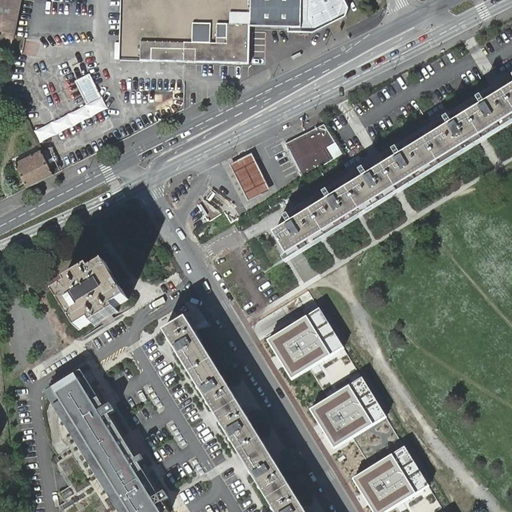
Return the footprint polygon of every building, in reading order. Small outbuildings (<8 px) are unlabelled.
[(0,1),(0,28),(15,33),(21,0),(2,0),(2,3),(0,1)] [(302,0),(120,0),(119,61),(248,64),(250,26),(302,27),(302,0)] [(346,0),(307,0),(307,20),(315,34),(340,22),(348,3),(346,0)] [(15,33),(0,28),(0,34),(14,38),(15,33)] [(371,142),(484,79),(469,53),(457,60),(452,51),(352,106),(371,142)] [(9,60),(0,57),(0,63),(8,67),(9,60)] [(101,98),(89,75),(75,82),(87,105),(101,98)] [(511,87),(274,233),(287,254),(511,116),(511,87)] [(342,154),(323,126),(284,145),(287,151),(289,150),(301,172),(299,173),(302,179),(342,154)] [(301,172),(289,150),(287,151),(299,173),(301,172)] [(26,188),(53,174),(41,151),(15,165),(15,166),(4,171),(9,181),(20,176),(26,188)] [(237,183),(246,200),(267,186),(259,171),(250,155),(228,167),(237,183)] [(267,186),(246,200),(248,204),(270,192),(267,186)] [(347,261),(348,276),(363,274),(361,259),(347,261)] [(70,286),(57,294),(79,331),(92,323),(95,326),(101,323),(112,316),(118,312),(116,308),(129,301),(106,264),(93,271),(90,268),(68,282),(70,286)] [(322,308),(269,340),(293,381),(346,349),(322,308)] [(306,511),(186,318),(165,332),(276,511),(306,511)] [(81,372),(75,376),(160,511),(168,511),(163,503),(159,496),(140,465),(137,460),(109,416),(105,409),(81,372)] [(160,511),(75,376),(47,393),(77,443),(120,511),(160,511)] [(365,378),(311,409),(335,450),(389,419),(365,378)] [(111,405),(105,409),(109,416),(116,412),(111,405)] [(120,511),(77,443),(51,459),(69,487),(59,493),(65,503),(59,506),(62,511),(120,511)] [(406,448),(353,479),(372,511),(390,511),(431,489),(406,448)] [(143,456),(137,460),(140,465),(146,461),(143,456)] [(166,492),(159,496),(163,503),(170,499),(166,492)]
